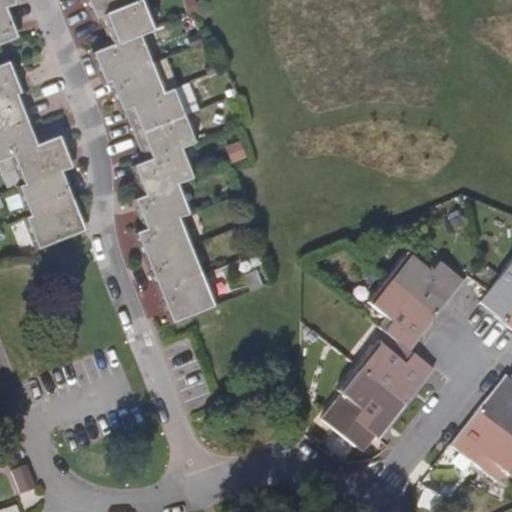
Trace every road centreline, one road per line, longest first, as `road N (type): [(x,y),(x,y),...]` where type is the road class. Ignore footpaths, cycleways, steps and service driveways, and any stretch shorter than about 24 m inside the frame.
road 1 (residential): [(202,490),(108,264),(95,149),(40,0)]
road 2 (residential): [(364,508),(486,343),(511,362)]
road 3 (residential): [(202,490),(150,506),(78,505),(44,468),(27,427)]
road 4 (residential): [(364,508),(312,468),(291,464),(202,490)]
